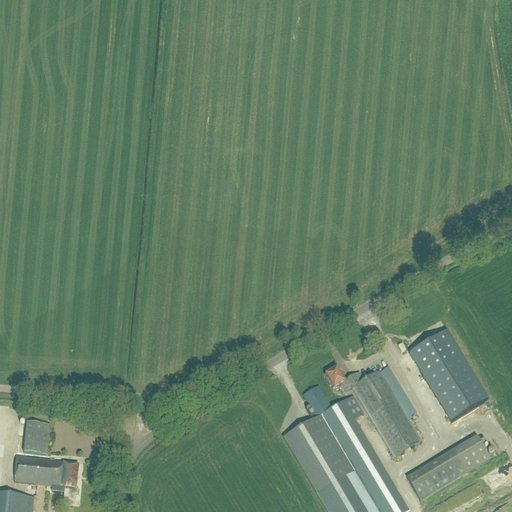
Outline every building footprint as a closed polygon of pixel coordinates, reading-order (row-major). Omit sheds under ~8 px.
[(447,333),(409,356),(450,424),(488,402),(447,333)] [(359,375),(345,383),(337,370),(331,374),(329,373),(326,375),(326,377),(324,378),(332,391),(337,388),(339,391),(342,389),(346,395),(352,391),(375,429),(394,460),(420,445),(378,375),(364,383),(359,375)] [(316,421),(284,440),(326,511),(407,511),(354,423),(363,417),(352,399),(330,413),(318,393),(305,401),(316,421)] [(27,425),(23,455),(46,457),(50,427),(27,425)] [(477,437),(407,477),(420,501),(491,460),(477,437)] [(76,490),(78,467),(55,465),(55,463),(16,459),(14,485),(49,489),(49,488),(52,488),(52,487),(61,488),(60,489),(65,489),(63,504),(74,505),(75,499),(79,497),(79,493),(76,490)] [(0,511),(32,511),(34,500),(0,496),(0,511)]
